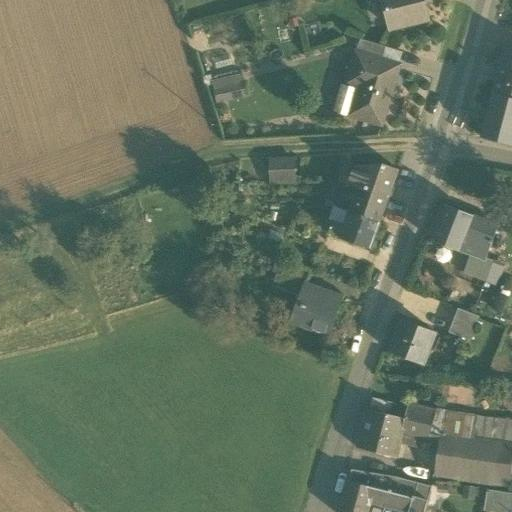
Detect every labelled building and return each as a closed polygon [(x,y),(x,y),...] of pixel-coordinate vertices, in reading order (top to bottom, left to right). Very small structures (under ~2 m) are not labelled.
[(428,19),(424,3),(422,0),(383,0),(390,29),(428,19)] [(356,53),(381,60),(385,47),(360,39),(356,53)] [(403,52),(385,47),(381,60),(399,65),(403,52)] [(511,51),(504,49),(492,96),(511,101),(511,51)] [(350,115),(381,125),(399,65),(381,60),(356,53),(346,83),(359,87),(350,115)] [(225,87),(226,98),(247,96),(245,85),(225,87)] [(511,146),(511,101),(492,96),(481,138),(511,146)] [(273,159),(274,179),(297,178),(295,158),(273,159)] [(352,169),(346,184),(360,188),(390,199),(399,171),(384,165),(352,169)] [(346,184),(342,197),(355,200),(360,188),(346,184)] [(355,200),(350,213),(380,223),(390,199),(360,188),(355,200)] [(342,197),(337,208),(350,213),(355,200),(342,197)] [(445,205),(432,241),(459,251),(473,215),(445,205)] [(337,208),(333,222),(346,226),(350,213),(337,208)] [(371,250),(380,223),(350,213),(346,226),(341,239),(371,250)] [(481,256),(484,247),(487,248),(490,242),(491,243),(492,241),(491,240),(497,224),(473,215),(459,251),(470,255),(463,273),(486,281),(493,262),(493,261),(481,256)] [(306,226),(319,231),(322,222),(309,217),(306,226)] [(341,239),(346,226),(333,222),(328,234),(341,239)] [(486,281),(492,283),(499,264),(493,262),(486,281)] [(304,285),(306,286),(310,274),(285,265),(280,277),(304,285)] [(291,323),(330,337),(343,299),(306,286),(304,285),(291,323)] [(449,333),(470,341),(479,317),(458,309),(449,333)] [(390,351),(424,364),(436,333),(402,320),(390,351)] [(367,411),(388,416),(390,404),(370,399),(367,411)] [(408,405),(406,420),(402,437),(426,443),(435,411),(408,405)] [(397,458),(402,437),(406,420),(388,416),(367,411),(358,449),(397,458)] [(511,425),(476,420),(476,417),(449,413),(445,437),(441,436),(435,475),(510,486),(511,486),(511,425)] [(402,511),(410,511),(415,496),(418,483),(396,477),(351,470),(340,511),(368,511),(370,503),(402,511)] [(418,483),(415,496),(428,500),(432,487),(418,483)] [(424,511),(428,500),(415,496),(410,511),(424,511)] [(402,511),(370,503),(368,511),(402,511)]
